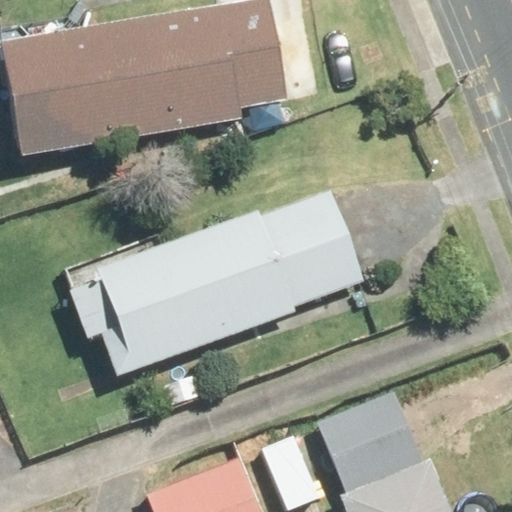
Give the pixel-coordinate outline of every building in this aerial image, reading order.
[(269,0),(6,46),(28,172),(252,133),(249,114),(298,106),(279,0),(269,0)] [(97,278),(131,372),(373,286),(340,192),(97,278)] [(312,426),(340,500),(415,473),(388,398),(312,426)] [(285,436),(245,453),(270,511),(287,511),(313,501),(285,436)] [(130,499),(134,511),(246,511),(228,462),(130,499)] [(333,503),(335,511),(429,511),(415,473),(340,500),(333,503)]
